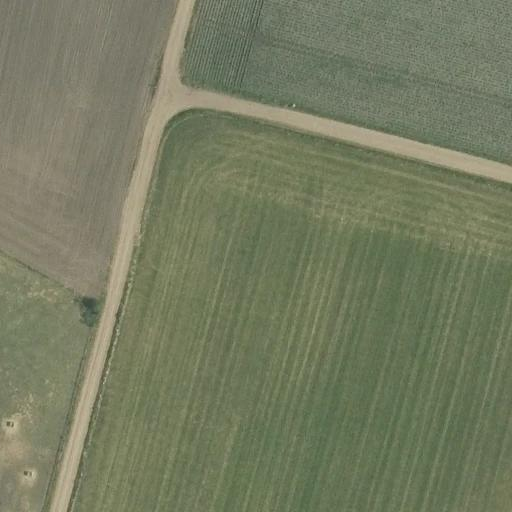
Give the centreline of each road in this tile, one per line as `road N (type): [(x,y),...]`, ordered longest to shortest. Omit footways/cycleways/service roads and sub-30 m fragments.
road 1 (track): [(57,511),(166,87)]
road 2 (track): [(166,87),(511,173)]
